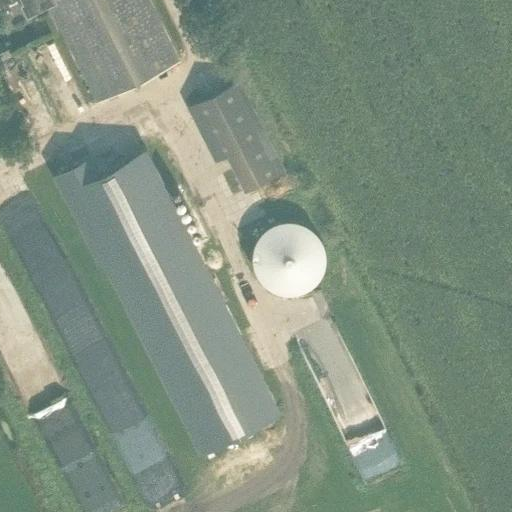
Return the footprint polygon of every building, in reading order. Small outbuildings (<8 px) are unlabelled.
[(180,57),(151,0),(0,0),(0,1),(1,0),(30,0),(36,12),(48,5),(96,100),(180,57)] [(11,53),(5,42),(0,44),(0,57),(1,58),(11,53)] [(228,152),(245,186),(285,166),(239,76),(199,97),(186,104),(215,159),(228,152)] [(87,158),(55,174),(98,260),(102,258),(199,448),(277,409),(145,149),(96,174),(87,158)] [(265,282),(270,285),(275,287),(280,289),(286,290),(291,290),(297,289),(302,287),(307,285),(312,282),(316,278),(319,273),(322,268),(323,263),(325,258),(325,252),(324,247),(323,241),(320,236),(317,231),(314,227),(309,224),(304,221),(299,219),(294,218),(288,217),(283,218),(277,219),(272,221),(267,224),(263,227),(259,232),(256,236),(254,241),(253,247),(252,252),(252,258),(253,263),(255,268),(258,273),(261,278),(265,282)]
